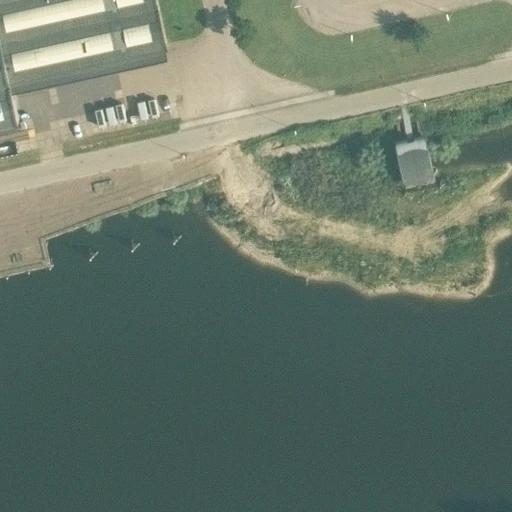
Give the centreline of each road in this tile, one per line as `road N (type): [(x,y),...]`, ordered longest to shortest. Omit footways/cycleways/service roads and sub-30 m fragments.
road 1 (unclassified): [(511,70),(240,129)]
road 2 (unclassified): [(240,129),(0,181)]
road 3 (unclassified): [(240,129),(211,0)]
